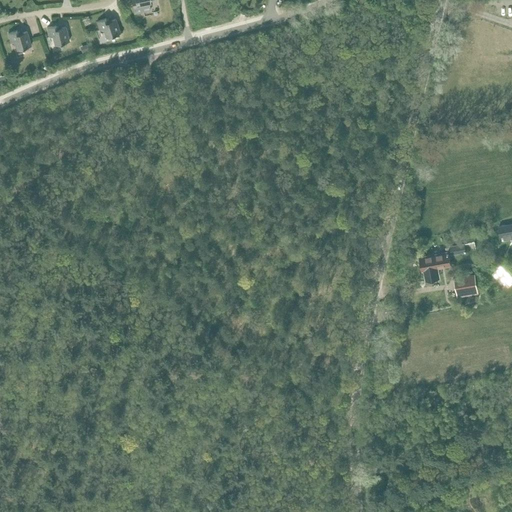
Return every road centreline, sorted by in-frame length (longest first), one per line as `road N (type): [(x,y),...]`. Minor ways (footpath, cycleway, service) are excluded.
road 1 (unclassified): [(354,475),(373,298),(444,0)]
road 2 (unclassified): [(0,103),(101,62),(268,21)]
road 3 (unclassified): [(354,475),(511,441)]
